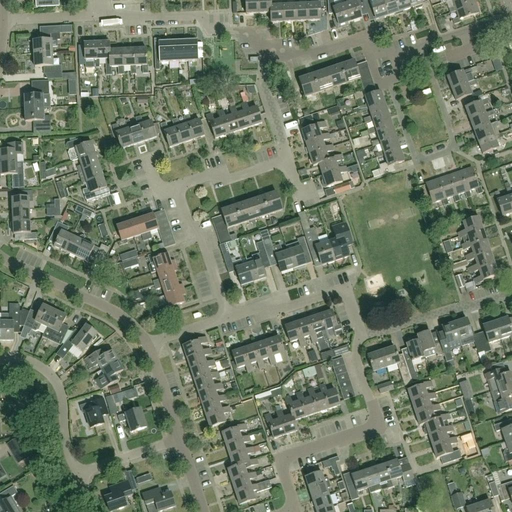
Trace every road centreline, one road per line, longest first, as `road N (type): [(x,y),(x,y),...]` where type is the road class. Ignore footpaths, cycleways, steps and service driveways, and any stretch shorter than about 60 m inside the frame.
road 1 (residential): [(265,59),(251,31),(211,32),(198,16),(2,22)]
road 2 (residential): [(511,16),(373,61),(366,40),(307,58),(300,50),(265,59)]
road 3 (residential): [(289,511),(278,460),(376,427),(359,337)]
road 4 (tertiary): [(146,344),(120,316),(0,260)]
road 5 (residential): [(359,337),(344,289),(228,317)]
road 6 (residential): [(359,337),(511,293)]
road 7 (residential): [(0,360),(34,363),(58,386),(77,473)]
road 8 (residential): [(228,317),(176,187)]
road 9 (residential): [(176,187),(288,160)]
